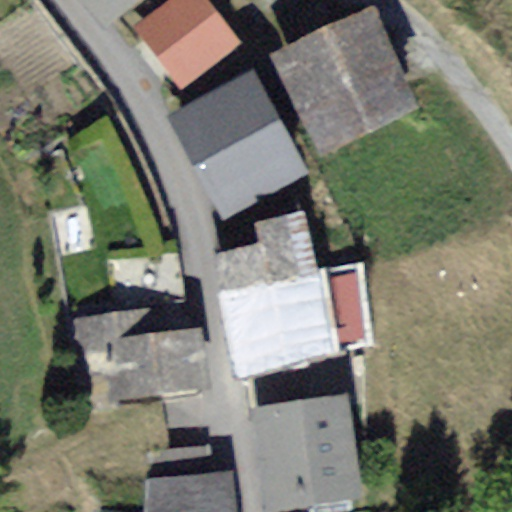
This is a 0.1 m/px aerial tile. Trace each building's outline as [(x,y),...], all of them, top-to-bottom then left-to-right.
[(130,0),(97,0),(109,16),(130,0)] [(236,43),(203,0),(173,0),(141,24),(185,81),(236,43)] [(410,104),(367,12),(280,51),(323,144),(410,104)] [(301,171),(253,78),(175,118),(224,211),(301,171)] [(268,246),(221,255),(228,290),(315,273),(304,215),(263,223),(268,246)] [(374,322),(364,271),(317,281),(329,340),(364,333),(362,325),(374,322)] [(242,364),(330,347),(329,340),(317,281),(315,273),(228,290),(242,364)] [(149,337),(146,312),(78,320),(88,402),(200,389),(193,332),(149,337)] [(342,394),(258,408),(274,506),(359,492),(342,394)] [(156,453),(157,481),(208,479),(207,451),(156,453)] [(235,511),(234,478),(208,479),(157,481),(152,481),(152,511),(235,511)]
